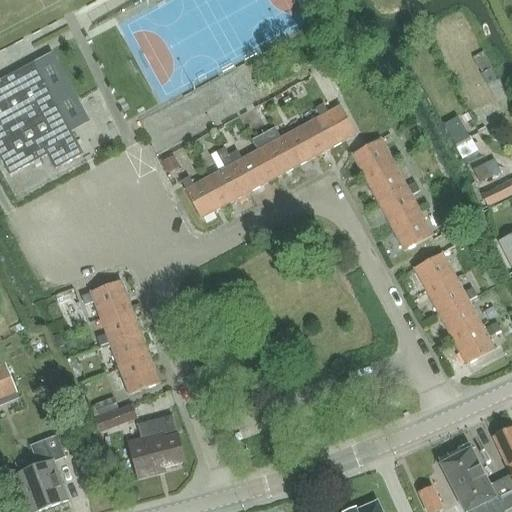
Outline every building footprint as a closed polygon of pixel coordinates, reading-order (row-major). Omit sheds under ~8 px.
[(0,160),(9,177),(48,156),(56,171),(85,155),(35,63),(0,82),(0,160)] [(321,118),(330,113),(326,104),(316,109),(321,118)] [(316,121),(331,150),(357,135),(342,107),(330,113),(321,118),(316,121)] [(290,135),(305,164),(331,150),(316,121),(290,135)] [(458,157),(474,149),(466,133),(450,140),(458,157)] [(263,150),(279,178),(305,164),(290,135),(263,150)] [(353,157),(366,181),(394,165),(381,142),(353,157)] [(237,164),(253,193),(279,178),(263,150),(237,164)] [(163,163),(167,170),(180,163),(175,156),(163,163)] [(212,164),(217,175),(227,170),(221,160),(212,164)] [(237,164),(227,170),(217,175),(211,178),(227,207),(253,193),(237,164)] [(366,181),(379,205),(407,189),(394,165),(366,181)] [(180,182),(185,192),(195,187),(190,177),(180,182)] [(211,178),(195,187),(185,192),(201,221),(227,207),(211,178)] [(511,179),(482,195),(488,207),(511,195),(511,179)] [(416,184),(407,189),(411,197),(420,191),(416,184)] [(379,205),(392,228),(420,213),(411,197),(407,189),(379,205)] [(366,226),(382,216),(374,203),(357,213),(366,226)] [(420,213),(392,228),(405,252),(433,237),(420,213)] [(511,237),(499,244),(511,269),(511,237)] [(414,270),(427,294),(456,279),(443,254),(414,270)] [(427,294),(441,319),(469,303),(469,302),(465,295),(456,279),(427,294)] [(100,320),(131,308),(121,282),(91,294),(100,320)] [(511,308),(511,298),(506,288),(497,293),(508,311),(511,308)] [(465,295),(469,302),(477,297),(473,290),(465,295)] [(441,319),(454,343),(482,327),(469,303),(441,319)] [(100,320),(107,336),(110,344),(110,345),(140,334),(131,308),(100,320)] [(482,327),(454,343),(467,367),(496,351),(482,327)] [(110,345),(120,371),(150,359),(140,334),(110,345)] [(101,348),(110,344),(107,336),(98,339),(101,348)] [(150,359),(120,371),(130,397),(160,385),(150,359)] [(0,368),(0,405),(17,399),(4,366),(0,368)] [(100,419),(109,416),(118,413),(115,400),(96,406),(100,419)] [(132,407),(118,413),(109,416),(114,430),(138,421),(132,407)] [(511,429),(506,432),(506,431),(495,436),(496,437),(493,438),(511,475),(511,429)] [(128,444),(139,482),(157,477),(156,472),(186,464),(178,437),(165,440),(164,434),(128,444)] [(53,464),(64,460),(56,438),(30,449),(38,470),(16,479),(28,511),(46,511),(68,503),(53,464)] [(472,450),(440,466),(464,511),(504,511),(511,507),(511,476),(491,487),(472,450)] [(419,495),(426,511),(438,511),(443,510),(433,488),(419,495)] [(376,504),(356,511),(355,511),(354,511),(381,511),(378,505),(377,503),(376,504)]
